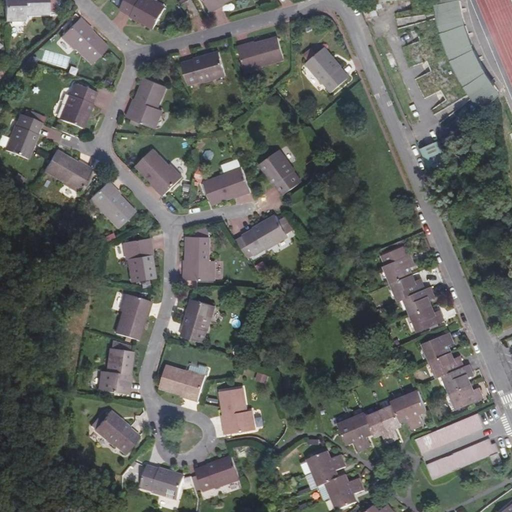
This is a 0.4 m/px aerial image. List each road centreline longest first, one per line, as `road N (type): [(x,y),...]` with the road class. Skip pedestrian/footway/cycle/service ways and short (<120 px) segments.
road 1 (residential): [(511,405),(342,0)]
road 2 (residential): [(333,0),(138,57)]
road 3 (residential): [(169,227),(170,289),(146,381),(152,403)]
